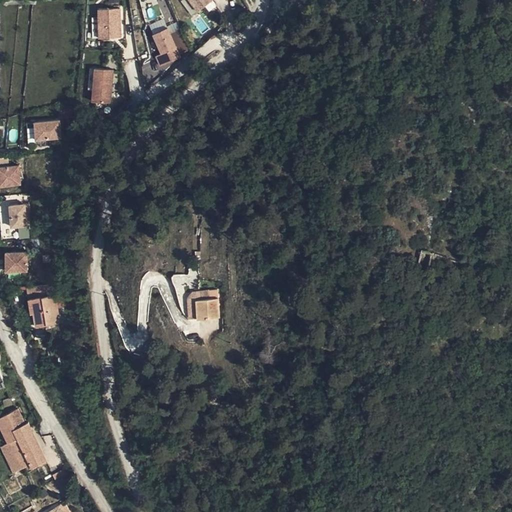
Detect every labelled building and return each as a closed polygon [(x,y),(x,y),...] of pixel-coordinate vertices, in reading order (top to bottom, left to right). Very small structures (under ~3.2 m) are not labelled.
[(193,0),(199,8),(211,0),(193,0)] [(119,8),(97,9),(98,39),(120,38),(119,8)] [(159,67),(179,59),(166,28),(152,34),(160,54),(155,56),(159,67)] [(110,105),(113,71),(94,70),(92,103),(110,105)] [(58,123),(33,125),(34,142),(59,140),(58,123)] [(22,184),(21,176),(20,165),(0,167),(0,185),(1,185),(1,186),(17,184),(22,184)] [(25,205),(9,206),(11,228),(27,227),(25,205)] [(5,254),(6,273),(27,273),(27,254),(5,254)] [(25,290),(35,329),(59,325),(54,298),(46,299),(45,288),(25,290)] [(197,319),(218,317),(217,298),(216,290),(208,291),(208,298),(195,299),(197,319)] [(208,298),(208,291),(191,292),(187,299),(189,319),(197,319),(195,299),(208,298)] [(0,427),(7,443),(4,444),(16,471),(29,466),(31,469),(46,462),(28,423),(25,424),(20,426),(18,422),(23,420),(18,410),(0,417),(0,427)] [(16,471),(4,444),(0,446),(12,473),(16,471)] [(56,499),(62,511),(66,511),(60,497),(56,499)] [(62,511),(56,499),(35,508),(36,511),(62,511)]
